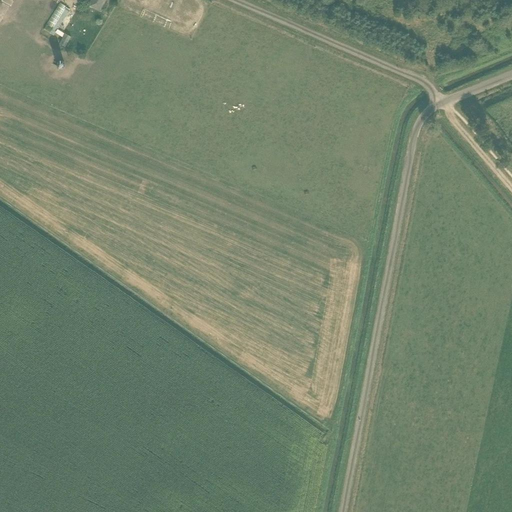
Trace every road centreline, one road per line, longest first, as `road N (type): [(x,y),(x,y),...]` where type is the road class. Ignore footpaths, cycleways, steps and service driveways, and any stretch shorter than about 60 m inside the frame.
road 1 (unclassified): [(341,511),(415,136),(424,111),(442,102)]
road 2 (unclassified): [(442,102),(428,86),(235,0)]
